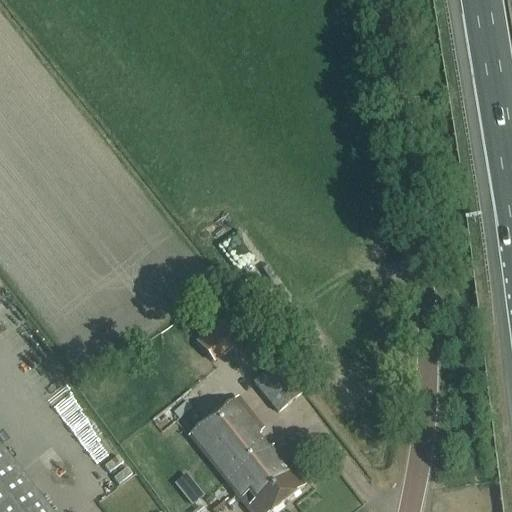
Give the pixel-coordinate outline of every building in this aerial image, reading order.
[(234,313),(232,315),(196,343),(210,362),(249,332),(234,313)] [(278,414),(301,395),(277,365),(254,384),(278,414)] [(268,450),(257,436),(263,431),(237,398),(189,437),(248,511),(274,511),(304,488),(272,448),(268,450)] [(0,511),(48,511),(0,448),(0,511)] [(102,470),(116,489),(130,479),(116,461),(102,470)]
